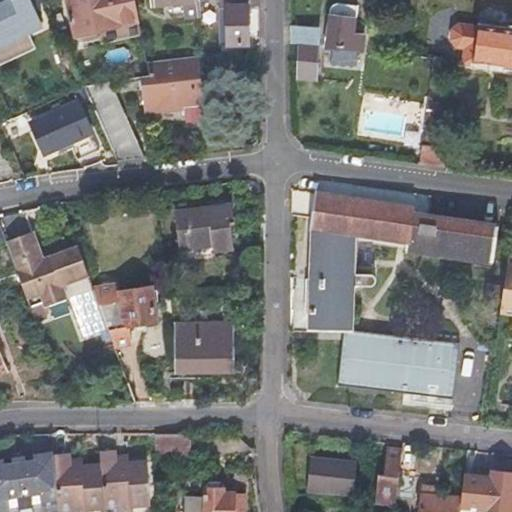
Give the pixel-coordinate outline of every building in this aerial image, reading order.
[(27,0),(13,0),(0,6),(0,45),(40,27),(27,0)] [(64,0),(72,37),(139,23),(134,0),(64,0)] [(197,2),(197,0),(148,0),(149,6),(181,3),(183,18),(199,17),(197,2)] [(257,0),(225,0),(225,45),(247,45),(247,7),(257,7),(257,0)] [(325,47),(360,51),(362,37),(352,36),(355,6),(329,4),(325,47)] [(511,64),(511,61),(511,32),(459,26),(451,30),(451,42),(455,47),(460,48),(459,63),(472,64),(472,62),(511,68),(511,64)] [(290,27),(290,44),(296,44),(314,46),(316,29),(290,27)] [(314,46),(296,44),(296,79),(315,81),(315,46),(314,46)] [(201,119),(194,57),(147,63),(149,75),(140,77),(144,114),(184,109),(185,121),(201,119)] [(432,59),(431,68),(443,70),(445,58),(432,57),(432,59)] [(426,100),(417,164),(448,169),(450,151),(439,149),(432,149),(436,119),(443,70),(431,68),(426,100)] [(103,83),(138,159),(144,158),(109,82),(103,83)] [(83,87),(117,162),(138,159),(103,83),(83,87)] [(44,153),(69,142),(77,159),(99,150),(78,103),(30,124),(44,153)] [(432,149),(439,149),(442,119),(436,119),(432,149)] [(292,192),(289,223),(307,225),(306,234),(309,235),(309,278),(291,278),(291,332),(322,332),(322,325),(350,326),(352,232),(404,240),(403,248),(491,262),(497,226),(425,215),(425,214),(411,212),(354,203),(354,198),(313,192),(312,195),(292,192)] [(205,208),(230,204),(228,197),(204,201),(205,208)] [(354,203),(411,212),(412,207),(354,198),(354,203)] [(205,241),(207,254),(232,250),(229,223),(233,223),(230,204),(205,208),(173,212),(178,250),(195,247),(194,243),(205,241)] [(31,234),(6,243),(37,325),(48,321),(50,312),(49,310),(68,303),(63,289),(88,279),(77,248),(51,258),(41,262),(39,257),(31,234)] [(180,258),(207,254),(205,241),(194,243),(195,247),(178,250),(180,258)] [(50,253),(39,257),(41,262),(51,258),(50,253)] [(499,309),(499,313),(511,314),(511,265),(505,264),(503,285),(500,304),(499,309)] [(482,301),(500,304),(503,285),(485,282),(482,301)] [(116,285),(92,289),(113,346),(131,344),(130,341),(128,326),(156,321),(153,302),(151,292),(150,287),(117,293),(116,285)] [(231,325),(171,326),(171,360),(172,374),(210,373),(233,373),(231,325)] [(457,344),(346,331),(340,382),(451,395),(457,344)] [(376,503),(397,505),(399,477),(400,477),(403,450),(386,448),(383,475),(378,475),(376,503)] [(55,511),(82,511),(84,511),(113,509),(130,508),(147,507),(144,461),(125,463),(126,465),(114,467),(113,457),(113,451),(96,453),(97,468),(80,470),(69,471),(68,461),(68,454),(51,456),(55,511)] [(0,511),(37,511),(55,511),(51,456),(32,458),(32,459),(23,461),(22,455),(11,457),(12,463),(3,464),(2,462),(0,463),(0,511)] [(125,455),(113,457),(114,467),(126,465),(125,463),(125,455)] [(357,463),(311,458),(308,490),(354,495),(357,463)] [(80,460),(68,461),(69,471),(80,470),(80,460)] [(489,481),(464,477),(462,499),(461,507),(503,511),(511,511),(511,486),(511,487),(511,475),(490,473),(489,481)] [(182,511),(231,511),(232,495),(223,495),(223,486),(219,482),(208,481),(203,485),(203,497),(183,495),(182,511)] [(396,511),(408,511),(411,484),(399,482),(397,505),(396,511)] [(460,511),(461,507),(462,499),(438,497),(440,489),(423,487),(420,511),(460,511)]
